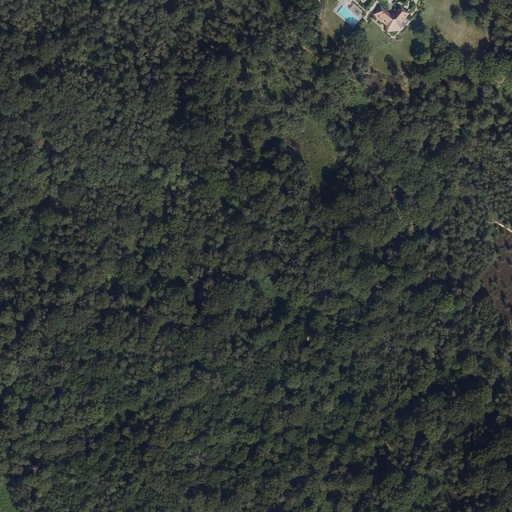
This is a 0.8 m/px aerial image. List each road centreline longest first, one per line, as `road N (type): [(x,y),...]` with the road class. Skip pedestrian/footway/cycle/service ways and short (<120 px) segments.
road 1 (track): [(511,235),(496,224),(421,222),(392,237),(365,261),(185,511)]
road 2 (track): [(511,69),(428,177),(192,0)]
